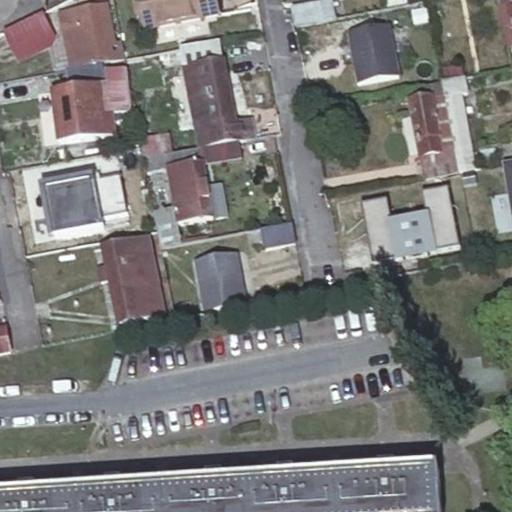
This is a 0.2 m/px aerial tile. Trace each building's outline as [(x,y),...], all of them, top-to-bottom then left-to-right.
[(216,0),(141,0),(149,33),(221,17),(216,0)] [(324,5),(328,23),(335,21),(332,3),(324,5)] [(324,5),(294,10),(298,28),(328,23),(324,5)] [(72,16),(83,68),(114,62),(113,58),(121,57),(118,43),(109,45),(103,10),(72,16)] [(49,19),(12,37),(26,63),(64,45),(49,19)] [(348,36),(360,90),(403,81),(391,26),(348,36)] [(186,72),(202,150),(249,142),(245,122),(235,124),(224,65),(186,72)] [(103,67),(61,75),(64,89),(106,81),(103,67)] [(94,89),(58,96),(67,145),(104,138),(122,134),(118,114),(129,112),(121,71),(109,73),(111,86),(94,89)] [(464,174),(481,171),(466,102),(473,100),(469,81),(448,85),(450,100),(464,174)] [(448,85),(411,92),(413,104),(435,100),(436,103),(450,100),(448,85)] [(428,181),(464,174),(450,100),(436,103),(435,100),(413,104),(428,181)] [(169,140),(145,144),(148,160),(168,156),(172,155),(169,140)] [(143,149),(12,174),(17,200),(148,174),(145,161),(143,149)] [(202,150),(172,155),(168,156),(171,174),(206,167),(202,150)] [(171,176),(163,178),(166,190),(174,188),(178,210),(181,229),(185,228),(218,222),(208,166),(206,167),(171,174),(171,176)] [(511,168),(482,174),(486,193),(511,187),(511,168)] [(448,181),(387,192),(392,216),(409,212),(412,224),(422,222),(420,210),(452,204),(448,181)] [(468,195),(467,186),(459,187),(461,197),(468,195)] [(30,262),(161,235),(155,208),(24,235),(30,262)] [(188,243),(185,228),(181,229),(178,210),(160,213),(166,248),(188,243)] [(267,230),(271,250),(300,245),(296,224),(267,230)] [(150,241),(107,250),(112,277),(115,290),(122,329),(165,321),(150,241)] [(200,266),(209,316),(237,310),(250,308),(240,258),(200,266)] [(346,277),(348,289),(410,277),(414,276),(412,265),(346,277)] [(115,290),(112,277),(102,279),(104,292),(115,290)] [(8,329),(0,330),(0,355),(14,353),(8,329)] [(441,511),(440,474),(0,501),(0,511),(441,511)]
